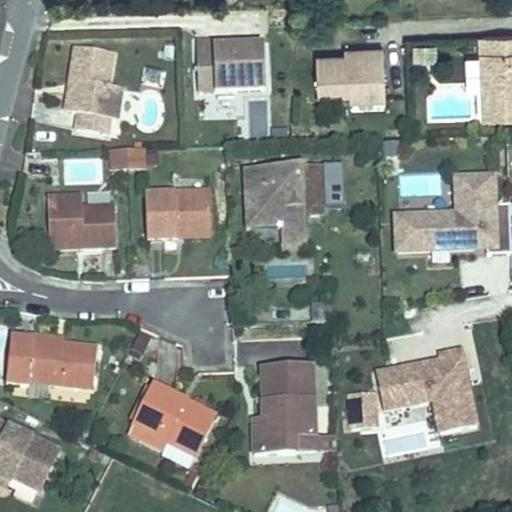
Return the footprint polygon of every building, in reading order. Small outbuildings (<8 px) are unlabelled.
[(511,38),(481,40),(484,125),(511,123),(511,38)] [(238,50),(214,50),(214,44),(197,45),(199,99),(267,96),(266,49),(238,50)] [(439,47),(415,48),(416,64),(439,63),(439,47)] [(386,100),(384,49),(367,50),(367,56),(346,57),(317,58),(319,103),(386,100)] [(72,85),(79,86),(74,121),(79,121),(77,137),(109,141),(112,126),(119,127),(123,93),(111,92),(115,60),(76,55),(72,85)] [(134,81),(158,89),(162,75),(138,67),(134,81)] [(79,86),(72,85),(67,120),(74,121),(79,86)] [(145,169),(145,151),(128,152),(129,169),(145,169)] [(129,169),(128,152),(113,152),(114,170),(129,169)] [(324,168),(245,171),(246,195),(255,203),(255,221),(274,220),(275,231),(281,231),(296,230),(296,221),(289,214),(296,207),(305,206),(306,219),(326,218),(326,211),(324,168)] [(344,168),(324,168),(326,211),(345,210),(344,168)] [(419,224),(396,225),(397,255),(474,253),(474,243),(487,242),(487,252),(487,259),(511,258),(510,208),(495,208),(494,181),(456,182),(457,218),(419,219),(419,224)] [(179,240),(179,233),(213,232),(211,194),(147,196),(148,241),(179,240)] [(255,203),(246,195),(248,232),(275,231),(274,220),(255,221),(255,203)] [(50,235),(82,234),(83,251),(117,250),(115,209),(83,210),(83,197),(49,199),(50,235)] [(296,230),(281,231),(282,252),(307,251),(306,219),(305,206),(296,207),(289,214),(296,221),(296,230)] [(179,233),(179,240),(213,239),(213,232),(179,233)] [(82,234),(50,235),(50,252),(83,251),(82,234)] [(487,252),(487,242),(474,243),(474,253),(487,252)] [(64,348),(35,345),(36,338),(12,335),(6,386),(29,389),(30,386),(93,393),(98,352),(64,348)] [(64,348),(65,341),(36,338),(35,345),(64,348)] [(183,374),(182,345),(165,346),(166,374),(183,374)] [(397,390),(381,393),(386,415),(435,404),(442,437),(479,429),(463,352),(441,357),(442,363),(443,369),(432,372),(430,366),(393,374),(397,390)] [(442,363),(430,366),(432,372),(443,369),(442,363)] [(271,421),(272,429),(256,429),(258,459),(298,457),(297,440),(317,440),(314,368),(264,370),(266,422),(271,421)] [(393,374),(378,377),(381,393),(397,390),(393,374)] [(154,389),(134,430),(166,446),(195,461),(215,420),(154,389)] [(378,433),(377,398),(351,399),(353,433),(378,433)] [(266,422),(256,422),(256,429),(272,429),(271,421),(266,422)] [(0,484),(10,490),(14,482),(41,495),(60,456),(11,432),(8,438),(2,436),(4,429),(0,426),(0,484)] [(8,438),(11,432),(4,429),(2,436),(8,438)] [(162,454),(166,446),(134,430),(130,438),(162,454)] [(298,457),(318,456),(317,440),(297,440),(298,457)]
